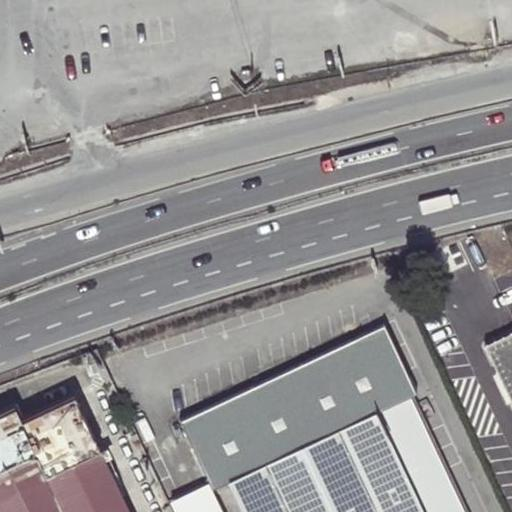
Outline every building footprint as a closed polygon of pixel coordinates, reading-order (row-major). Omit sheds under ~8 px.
[(243,75),(246,84),(254,82),(252,73),(243,75)] [(386,324),(182,420),(216,489),(230,482),(378,413),(424,511),(443,511),(462,503),(412,397),(419,393),(386,324)] [(511,333),(488,345),(511,396),(511,333)] [(131,511),(77,396),(23,421),(17,408),(0,416),(0,511),(131,511)] [(243,511),(466,511),(462,503),(443,511),(424,511),(378,413),(230,482),(243,511)]
